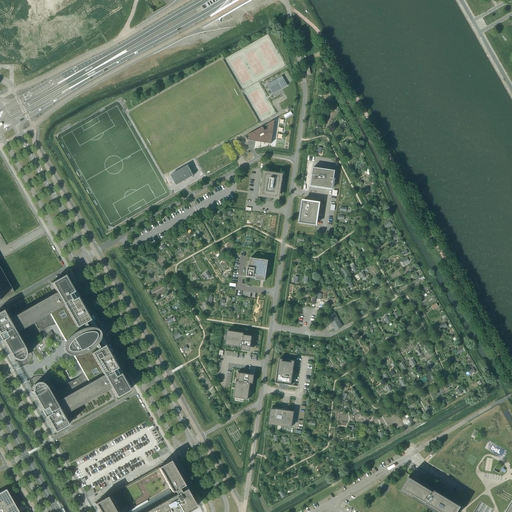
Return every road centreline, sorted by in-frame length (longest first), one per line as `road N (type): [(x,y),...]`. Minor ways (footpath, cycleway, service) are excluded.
road 1 (unclassified): [(192,441),(260,400),(291,191),(295,159),(265,155),(228,174)]
road 2 (tertiary): [(14,124),(229,0)]
road 3 (tertiary): [(202,0),(4,108)]
road 4 (tertiary): [(192,441),(87,255)]
road 5 (unclassified): [(73,263),(178,448)]
road 6 (unclassified): [(83,511),(0,367)]
road 7 (unclassified): [(87,255),(228,174)]
road 8 (unclassified): [(0,132),(73,263)]
road 9 (tertiary): [(87,255),(14,124)]
road 10 (unknown): [(101,0),(105,18),(32,58),(11,61),(12,51)]
